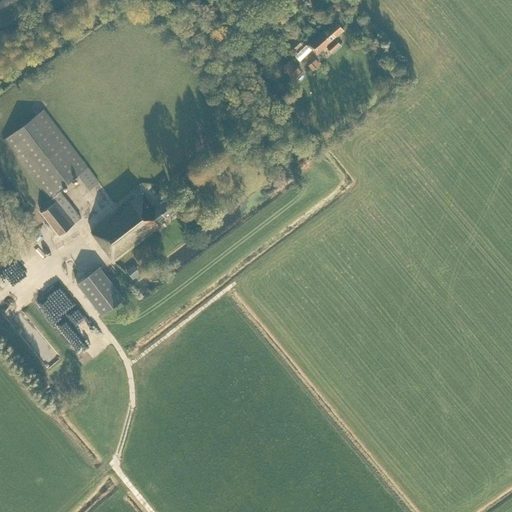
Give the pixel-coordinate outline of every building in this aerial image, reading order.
[(322,0),(316,5),(322,14),(328,9),(322,0)] [(341,46),(334,38),(343,30),(335,21),(307,45),(316,54),(325,46),(332,54),(341,46)] [(296,35),(291,41),(297,47),(302,40),(296,35)] [(320,64),(315,59),(307,66),(312,71),(320,64)] [(297,67),(290,60),(282,67),(293,79),(301,71),(297,67)] [(392,71),(398,78),(403,73),(397,67),(392,71)] [(97,182),(86,168),(73,149),(43,108),(20,126),(3,138),(46,197),(50,194),(51,196),(42,202),(46,207),(38,212),(56,236),(72,224),(71,224),(78,218),(57,189),(76,175),(87,190),(97,182)] [(154,207),(143,193),(141,191),(91,230),(114,260),(160,225),(157,222),(178,206),(169,195),(154,207)] [(101,313),(123,296),(99,264),(77,281),(101,313)] [(133,265),(126,271),(132,279),(140,273),(133,265)]
